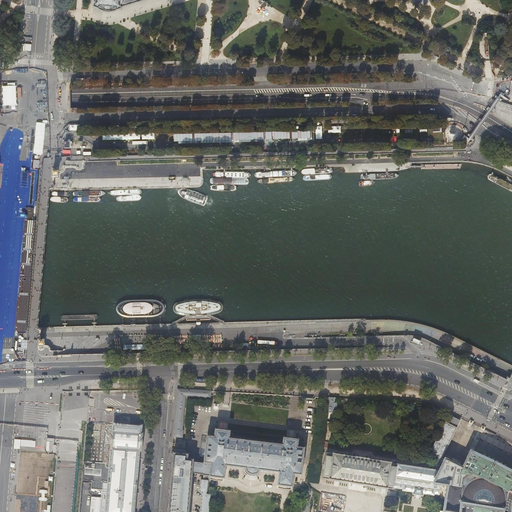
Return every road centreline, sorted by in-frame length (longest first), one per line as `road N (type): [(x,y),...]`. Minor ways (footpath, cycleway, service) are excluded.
road 1 (residential): [(453,85),(435,72),(398,65),(34,75)]
road 2 (tertiary): [(30,119),(389,111)]
road 3 (primary): [(0,100),(337,91)]
road 4 (primary): [(7,375),(30,119)]
road 5 (primary): [(164,371),(420,370)]
road 6 (primary): [(7,375),(164,371)]
road 7 (tertiary): [(153,511),(164,371)]
road 8 (tertiary): [(389,111),(458,113),(511,154)]
